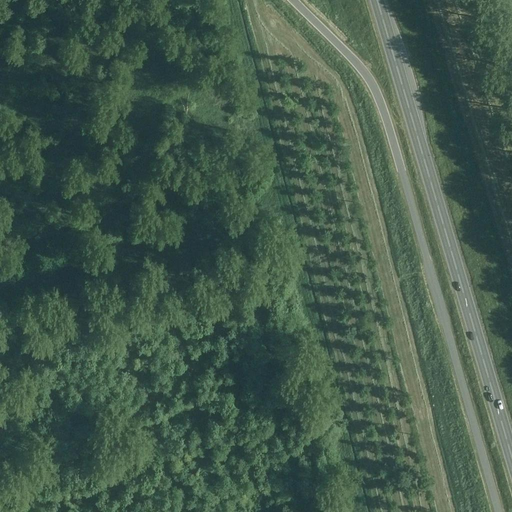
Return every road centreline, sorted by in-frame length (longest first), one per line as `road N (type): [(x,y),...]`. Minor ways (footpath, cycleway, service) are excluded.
road 1 (unclassified): [(498,511),(376,89),(294,0)]
road 2 (trunk): [(511,462),(376,0)]
